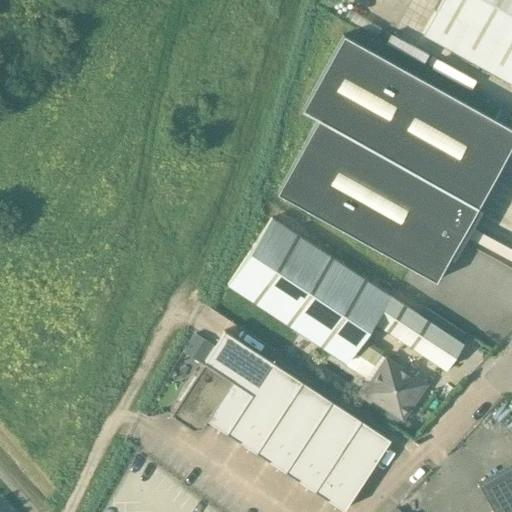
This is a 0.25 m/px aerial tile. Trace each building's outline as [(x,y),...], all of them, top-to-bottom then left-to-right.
[(511,0),(440,0),(422,34),(511,84),(511,0)] [(276,194),(435,282),(511,142),(511,129),(342,35),(301,111),(317,120),(276,194)] [(381,328),(435,364),(452,338),(397,302),(270,218),(226,285),(345,363),(372,322),(381,328)] [(203,362),(251,393),(271,363),(223,331),(203,362)] [(371,400),(401,420),(425,384),(385,358),(368,384),(365,382),(357,394),(369,403),(371,400)] [(206,420),(225,433),(251,393),(203,362),(168,415),(192,430),(200,429),(206,420)] [(225,433),(254,452),(300,382),(271,363),(251,393),(225,433)] [(254,452),(284,472),(330,401),(300,382),(254,452)] [(284,472),(313,491),(359,421),(330,401),(284,472)] [(313,491),(343,510),(389,440),(359,421),(313,491)] [(511,511),(511,465),(478,485),(493,511),(511,511)]
